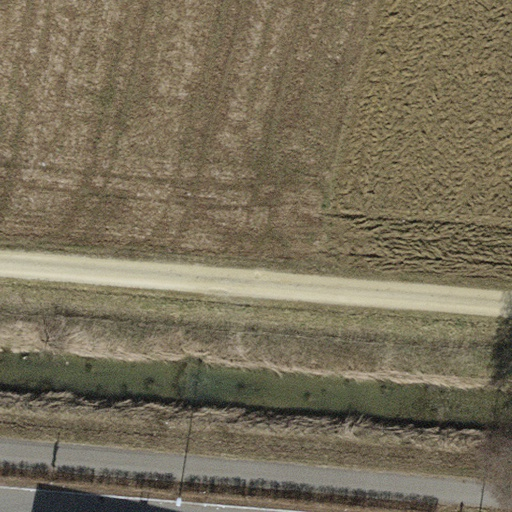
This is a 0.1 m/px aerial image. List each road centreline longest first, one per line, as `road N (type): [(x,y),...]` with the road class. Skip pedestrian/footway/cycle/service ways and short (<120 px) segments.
road 1 (track): [(0,252),(511,295)]
road 2 (track): [(0,455),(511,498)]
